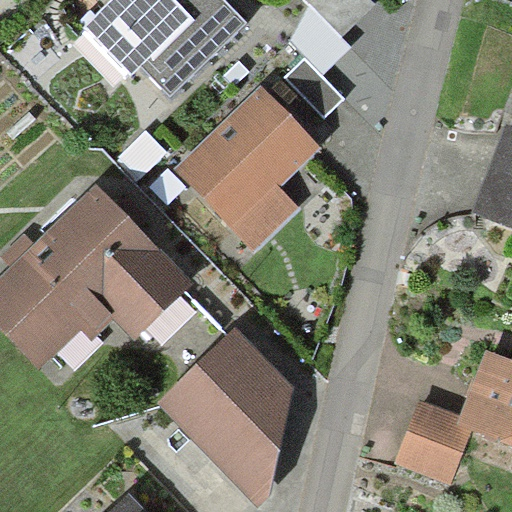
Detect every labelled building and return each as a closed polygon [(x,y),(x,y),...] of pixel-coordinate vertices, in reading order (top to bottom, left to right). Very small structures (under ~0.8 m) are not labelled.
[(220,0),(117,0),(85,31),(132,80),(141,71),(171,103),(248,28),(220,0)] [(374,9),(364,0),(302,0),(340,40),(374,9)] [(345,102),(305,61),(285,80),(325,121),(345,102)] [(289,118),(261,89),(175,172),(253,252),(297,210),(278,191),(321,151),(289,118)] [(511,115),(503,140),(476,216),(511,228),(511,115)] [(125,225),(94,195),(0,288),(0,335),(39,374),(83,330),(94,342),(114,322),(136,343),(190,290),(125,225)] [(295,393),(238,340),(161,408),(253,511),(257,511),(273,498),(295,393)] [(464,420),(420,404),(398,465),(453,486),(471,440),(511,454),(511,364),(488,356),(476,388),(464,420)] [(140,511),(130,501),(118,511),(140,511)]
